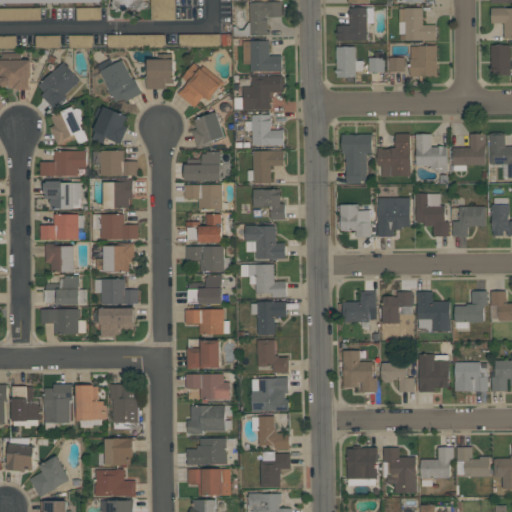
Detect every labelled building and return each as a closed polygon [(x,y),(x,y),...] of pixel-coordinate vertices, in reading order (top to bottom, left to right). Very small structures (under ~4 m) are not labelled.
[(145,0),(146,8),(140,9),(140,10),(133,10),(133,8),(126,9),(126,11),(120,11),(120,9),(111,9),(111,2),(114,2),(113,0),(145,0)] [(174,0),(150,0),(150,20),(175,20),(174,0)] [(249,22),(250,22),(250,2),(282,2),(282,16),(268,16),(268,26),(267,26),(267,30),(269,30),(269,35),(251,35),(233,35),(233,25),(236,25),(239,29),(244,29),(249,22)] [(76,8),(76,20),(100,20),(100,7),(76,8)] [(373,7),(373,23),(367,23),(367,40),(337,40),(337,36),(336,36),(336,29),(337,29),(337,25),(349,25),(349,17),(349,10),(349,7),(373,7)] [(436,40),(405,40),(399,40),(399,8),(405,8),(405,7),(423,7),(423,24),(436,24),(436,40)] [(511,37),(504,38),(504,22),(491,22),(491,7),(505,7),(511,7),(511,37)] [(40,8),(0,8),(0,20),(40,20),(40,8)] [(165,34),(107,35),(107,48),(165,47),(165,34)] [(179,46),(220,45),(220,34),(179,35),(179,46)] [(60,36),(36,35),(36,48),(60,48),(60,36)] [(93,35),(69,35),(69,48),(93,47),(93,35)] [(16,36),(0,36),(0,48),(16,48),(16,36)] [(243,41),(250,41),(250,40),(270,40),(270,55),(282,55),(282,71),(267,71),(267,70),(250,70),(250,63),(243,63),(243,41)] [(510,44),(510,74),(491,75),(491,71),(490,71),(490,66),(491,66),(491,44),(510,44)] [(411,46),(417,46),(417,45),(437,45),(437,76),(410,76),(410,58),(418,58),(418,57),(411,57),(411,46)] [(337,77),(337,76),(336,76),(336,73),(336,65),(336,58),(336,50),(336,46),(355,46),(355,58),(356,58),(356,60),(363,60),(363,70),(356,70),(356,77),(337,77)] [(1,84),(1,75),(0,75),(0,57),(1,57),(1,53),(21,53),(21,59),(32,59),(32,77),(30,77),(30,88),(15,88),(9,88),(9,86),(4,86),(1,84)] [(384,57),(384,71),(369,71),(369,57),(384,57)] [(389,71),(389,57),(405,57),(405,71),(389,71)] [(115,101),(99,71),(100,71),(97,64),(110,58),(113,64),(122,59),(132,79),(134,78),(142,92),(125,101),(123,97),(115,101)] [(166,88),(146,88),(146,79),(148,79),(148,58),(174,58),(174,83),(166,83),(166,88)] [(80,80),(64,95),(66,97),(54,109),(41,95),(44,92),(38,85),(62,62),(80,80)] [(210,100),(203,95),(194,107),(178,93),(187,82),(181,77),(194,62),(200,67),(202,64),(223,81),(220,84),(222,85),(210,100)] [(283,75),(283,92),(270,92),(270,100),(271,100),(271,105),(270,105),(270,110),(243,110),(243,109),(234,109),(234,97),(242,97),(242,86),(252,86),(252,75),(283,75)] [(88,139),(78,144),(74,135),(72,136),(73,138),(58,145),(50,127),(54,125),(51,116),(73,106),(88,139)] [(120,144),(105,138),(103,143),(92,138),(95,131),(93,130),(99,118),(93,116),(98,106),(103,108),(104,106),(127,115),(123,124),(128,127),(120,144)] [(197,148),(191,130),(196,128),(193,119),(216,111),(225,136),(213,140),(214,142),(197,148)] [(284,144),(252,145),(252,130),(245,130),(245,121),(252,120),(252,114),(270,114),(270,116),(271,116),(271,125),(271,129),(284,129),(284,144)] [(411,133),(411,175),(391,175),(391,176),(381,176),(381,165),(378,165),(378,146),(382,146),(382,148),(389,148),(389,147),(396,147),(396,133),(411,133)] [(431,168),(431,165),(417,165),(417,148),(416,148),(416,133),(431,133),(431,146),(437,146),(437,145),(443,146),(447,146),(447,172),(436,172),(431,168)] [(454,171),(454,165),(453,165),(453,147),(470,147),(470,133),(485,133),(485,165),(466,165),(466,171),(454,171)] [(511,177),(508,178),(508,163),(490,163),(490,133),(505,133),(505,146),(511,146),(511,177)] [(366,181),(361,181),(361,183),(346,183),(346,153),(342,153),(342,134),(351,134),(361,134),(373,134),(373,153),(366,153),(366,181)] [(253,150),(274,150),(274,149),(284,149),(284,165),(271,165),(271,183),(253,183),(253,181),(248,181),(248,170),(253,170),(253,150)] [(40,175),(40,161),(54,161),(54,150),(76,150),(86,150),(86,167),(78,167),(78,175),(40,175)] [(138,175),(100,175),(100,150),(124,150),(124,160),(138,160),(138,175)] [(185,180),(185,164),(201,164),(201,153),(206,153),(206,151),(220,151),(220,164),(221,164),(221,180),(185,180)] [(104,208),(104,182),(117,182),(117,179),(133,179),(133,198),(129,198),(129,208),(104,208)] [(47,180),(62,180),(62,182),(74,182),(81,182),(81,207),(75,207),(75,208),(51,208),(51,206),(49,204),(49,200),(51,198),(46,198),(46,192),(45,192),(45,182),(47,182),(47,180)] [(222,209),(199,209),(199,198),(185,198),(185,184),(222,184),(222,209)] [(254,206),(254,189),(280,189),(280,190),(281,190),(281,200),(280,200),(280,203),(285,203),(285,219),(271,219),(271,206),(264,206),(254,206)] [(416,222),(416,207),(416,193),(428,193),(440,193),(440,205),(445,205),(445,221),(449,221),(449,236),(433,235),(434,225),(424,225),(424,222),(416,222)] [(378,236),(378,197),(410,197),(410,226),(402,226),(402,229),(394,229),(394,236),(378,236)] [(492,235),(492,213),(491,213),(491,204),(494,204),(494,197),(508,197),(508,204),(509,204),(509,214),(508,214),(508,221),(511,221),(511,235),(507,235),(507,230),(503,230),(503,235),(492,235)] [(341,230),(341,215),(340,215),(340,204),(358,204),(358,210),(370,210),(370,222),(371,222),(371,236),(356,236),(356,230),(351,230),(351,231),(344,231),(344,230),(341,230)] [(485,226),(468,226),(468,236),(452,236),(452,220),(459,220),(459,206),(485,206),(485,226)] [(138,224),(139,238),(101,239),(101,228),(92,228),(92,214),(125,213),(125,224),(138,224)] [(40,224),(54,224),(54,214),(78,214),(78,215),(84,215),(84,227),(78,227),(78,239),(40,239),(40,224)] [(222,242),(199,242),(199,241),(187,241),(187,230),(186,230),(186,221),(200,221),(200,225),(206,225),(206,214),(221,214),(221,226),(222,226),(222,242)] [(276,225),(276,242),(286,242),(286,259),(256,259),(256,251),(246,251),(246,241),(245,241),(245,225),(257,225),(276,225)] [(134,242),(134,262),(129,262),(129,271),(104,271),(104,268),(96,268),(96,257),(104,257),(104,245),(116,245),(116,242),(134,242)] [(75,245),(75,272),(51,272),(51,262),(45,262),(45,243),(63,243),(63,245),(75,245)] [(224,271),(201,271),(201,260),(186,260),(186,246),(224,246),(224,257),(230,257),(230,269),(224,269),(224,271)] [(241,264),(256,264),(274,264),(274,281),(286,281),(286,297),(272,297),(272,293),(256,293),(256,283),(249,283),(249,276),(241,276),(241,264)] [(222,274),(222,287),(222,303),(200,303),(188,303),(188,289),(200,289),(200,287),(205,287),(205,277),(207,277),(207,274),(222,274)] [(45,304),(45,289),(46,289),(46,283),(61,283),(61,288),(63,288),(63,278),(65,278),(65,275),(79,275),(79,288),(80,288),(80,289),(87,289),(87,303),(80,303),(80,304),(58,304),(45,304)] [(101,304),(101,292),(95,292),(95,279),(101,279),(101,278),(125,278),(125,289),(138,289),(138,304),(101,304)] [(487,290),(487,305),(484,305),(484,321),(469,321),(469,328),(455,328),(455,321),(455,305),(466,305),(466,303),(472,303),(472,290),(487,290)] [(342,321),(342,301),(360,301),(360,291),(376,291),(376,319),(369,319),(369,328),(362,328),(362,321),(342,321)] [(382,296),(384,296),(393,296),(397,296),(397,291),(412,291),(412,313),(400,313),(400,322),(382,322),(382,296)] [(429,330),(426,327),(419,327),(419,319),(417,319),(417,304),(417,291),(432,291),(432,301),(450,301),(450,330),(429,330)] [(511,320),(491,320),(491,291),(506,291),(506,303),(511,303),(511,320)] [(275,334),(257,334),(257,314),(251,314),(251,303),(257,303),(257,301),(273,301),(286,301),(287,316),(275,316),(275,334)] [(100,307),(135,307),(135,329),(120,329),(120,334),(116,334),(116,337),(101,337),(101,324),(100,324),(100,307)] [(55,323),(41,323),(41,308),(79,308),(79,320),(86,320),(86,332),(79,332),(79,333),(55,333),(55,323)] [(224,334),(199,334),(199,323),(185,323),(185,309),(224,309),(224,320),(229,320),(229,333),(224,333),(224,334)] [(187,369),(187,347),(201,347),(201,339),(220,339),(220,367),(204,367),(204,368),(193,368),(193,369),(187,369)] [(257,339),(275,339),(276,355),(279,355),(279,357),(289,356),(289,372),(273,372),(273,365),(258,366),(257,339)] [(343,350),(360,350),(360,361),(373,361),(373,377),(377,377),(377,392),(361,392),(361,382),(358,382),(358,387),(344,387),(344,376),(344,364),(343,364),(343,350)] [(419,391),(419,353),(434,353),(434,354),(448,354),(448,355),(450,355),(450,369),(449,369),(449,386),(435,386),(435,391),(419,391)] [(492,390),(492,376),(495,376),(495,374),(495,360),(511,360),(511,384),(510,384),(510,378),(507,378),(507,390),(492,390)] [(454,391),(454,381),(455,381),(455,361),(480,361),(480,362),(487,362),(487,376),(488,376),(488,391),(454,391)] [(381,382),(381,362),(407,362),(407,377),(414,377),(414,391),(399,391),(399,379),(392,379),(392,382),(381,382)] [(229,398),(200,398),(200,388),(186,388),(186,374),(224,374),(224,382),(229,382),(229,398)] [(288,377),(288,392),(285,392),(285,399),(289,399),(289,410),(261,410),(261,411),(251,411),(251,390),(252,390),(252,378),(259,378),(278,378),(278,377),(288,377)] [(53,387),(53,384),(72,384),(72,400),(70,400),(70,422),(44,422),(44,387),(53,387)] [(137,429),(114,429),(114,422),(113,422),(113,399),(110,399),(110,384),(124,384),(124,387),(138,387),(138,421),(137,421),(137,429)] [(12,420),(12,398),(13,398),(13,385),(27,385),(27,386),(33,386),(33,403),(38,403),(38,405),(41,405),(41,420),(38,420),(38,425),(30,425),(30,428),(24,428),(24,425),(13,425),(13,420),(12,420)] [(80,427),(80,420),(77,420),(77,385),(93,385),(93,386),(98,386),(98,401),(104,401),(104,404),(106,404),(106,419),(102,419),(102,424),(93,424),(93,427),(80,427)] [(191,405),(225,405),(225,420),(232,420),(232,429),(225,429),(225,430),(203,430),(203,433),(187,433),(187,419),(191,419),(191,405)] [(275,416),(275,427),(277,427),(277,432),(289,432),(289,448),(275,448),(275,445),(258,445),(258,430),(252,430),(252,417),(258,417),(258,416),(275,416)] [(30,438),(29,445),(34,446),(32,470),(24,469),(24,471),(6,469),(9,443),(10,443),(10,438),(30,438)] [(132,438),(132,443),(133,443),(133,457),(130,457),(130,465),(106,465),(106,464),(98,464),(98,451),(106,451),(106,438),(132,438)] [(200,438),(226,438),(226,453),(227,453),(227,464),(193,464),(193,465),(186,465),(186,461),(188,461),(188,453),(186,453),(186,448),(197,448),(197,445),(200,445),(200,438)] [(496,458),(510,458),(510,455),(511,455),(511,445),(511,488),(503,488),(503,476),(494,476),(494,459),(496,459),(496,458)] [(450,478),(432,478),(432,486),(422,486),(422,478),(421,478),(421,459),(438,459),(438,446),(454,446),(454,458),(450,458),(450,478)] [(490,476),(465,476),(465,474),(457,474),(457,446),(473,446),(473,458),(479,458),(479,456),(490,456),(490,468),(493,468),(493,474),(490,474),(490,476)] [(347,478),(347,448),(364,448),(364,447),(378,447),(378,462),(377,462),(377,478),(376,478),(376,485),(348,485),(348,478),(347,478)] [(387,483),(387,476),(383,477),(383,462),(383,447),(399,447),(399,456),(416,456),(416,475),(417,475),(417,492),(395,493),(395,483),(387,483)] [(280,486),(260,486),(260,460),(262,460),(262,451),(275,451),(275,453),(290,453),(290,468),(280,468),(280,486)] [(39,496),(29,478),(43,471),(40,465),(57,455),(71,480),(53,489),(53,488),(39,496)] [(124,468),(124,480),(136,480),(136,496),(130,496),(130,495),(95,495),(95,484),(96,484),(96,469),(116,469),(116,468),(124,468)] [(187,468),(230,468),(230,495),(202,495),(202,494),(198,494),(198,483),(187,483),(187,468)] [(249,511),(249,493),(282,493),(282,502),(279,502),(279,508),(292,508),(292,511),(249,511)] [(104,511),(101,511),(101,500),(108,500),(133,499),(133,511),(104,511)] [(216,499),(216,511),(190,511),(190,507),(192,507),(192,499),(216,499)] [(44,511),(44,500),(67,500),(67,510),(72,510),(72,511),(44,511)]
